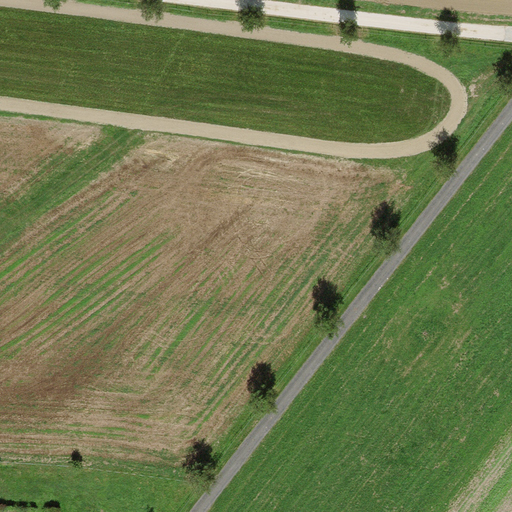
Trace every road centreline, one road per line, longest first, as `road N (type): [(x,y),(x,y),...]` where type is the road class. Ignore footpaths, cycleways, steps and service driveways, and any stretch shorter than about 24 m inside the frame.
road 1 (unknown): [(385,154),(424,150),(448,136),(462,113),(457,91),(405,54),(0,2)]
road 2 (unclassified): [(202,511),(511,102)]
road 3 (track): [(511,34),(186,0)]
road 4 (unknown): [(136,123),(385,154)]
road 5 (unknown): [(136,123),(0,251)]
road 6 (unknown): [(0,105),(136,123)]
